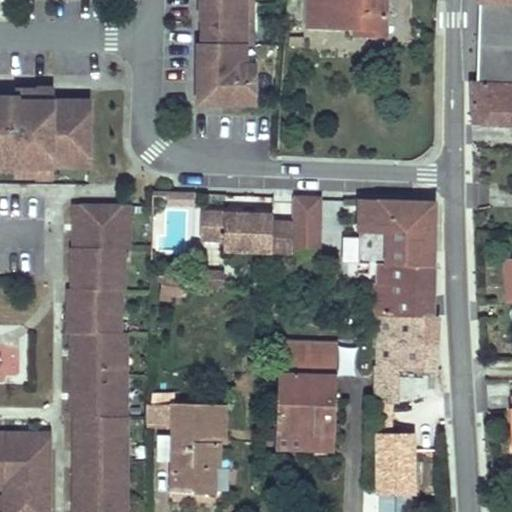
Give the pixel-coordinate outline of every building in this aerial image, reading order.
[(246,26),(253,19),(253,0),(201,0),(202,19),(204,19),(209,19),(209,45),(204,45),(199,45),(199,80),(206,87),(200,93),(199,94),(200,101),(206,103),(208,102),(215,96),(222,103),(256,104),(256,63),(235,63),(235,45),(246,44),(246,26)] [(255,45),(254,0),(253,0),(253,19),(246,26),(246,44),(255,45)] [(388,35),(388,0),(308,0),(308,27),(356,28),(366,28),(365,33),(365,35),(388,35)] [(511,0),(480,0),(479,43),(511,43),(511,0)] [(511,43),(479,43),(478,82),(511,83),(511,43)] [(511,83),(478,82),(472,82),(474,124),(510,125),(510,124),(511,124),(511,83)] [(0,158),(1,159),(1,168),(20,168),(20,176),(41,176),(41,173),(41,165),(55,166),(76,166),(76,153),(93,153),(93,102),(42,101),(42,90),(21,90),(21,97),(0,96),(0,158)] [(93,153),(76,153),(76,166),(92,166),(93,153)] [(168,193),(167,205),(196,205),(196,194),(172,193),(168,193)] [(318,249),(320,199),(294,198),(293,223),(292,248),(318,249)] [(434,266),(435,203),(360,200),(359,243),(369,243),(368,281),(376,281),(376,264),(434,266)] [(118,397),(118,351),(127,351),(127,331),(121,331),(103,331),(104,317),(108,317),(121,306),(121,289),(112,288),(112,266),(122,266),(125,267),(125,248),(130,248),(130,229),(121,229),(122,206),(104,206),(75,205),(75,224),(80,224),(80,247),(75,247),(73,247),(73,282),(79,282),(79,288),(77,288),(77,297),(70,297),(69,333),(73,333),(78,333),(78,355),(73,355),(73,393),(78,393),(77,417),(76,417),(76,451),(82,451),(82,457),(82,466),(75,466),(75,501),(82,501),(82,509),(75,509),(74,511),(126,511),(127,501),(110,501),(110,487),(114,487),(127,474),(127,457),(119,457),(119,435),(127,435),(128,416),(126,416),(126,397),(118,397)] [(130,229),(130,206),(122,206),(121,229),(130,229)] [(292,248),(293,223),(273,222),(273,214),(202,211),(201,240),(225,240),(224,250),(292,253),(292,248)] [(379,405),(399,404),(398,368),(436,370),(439,316),(433,316),(434,266),(376,264),(376,281),(375,314),(379,314),(379,405)] [(121,289),(122,266),(112,266),(112,288),(121,289)] [(200,280),(199,289),(225,287),(225,272),(200,271),(200,280)] [(189,280),(163,276),(161,292),(173,294),(187,295),(188,290),(189,280)] [(200,280),(189,280),(188,290),(199,289),(200,280)] [(77,297),(77,288),(79,288),(79,282),(73,282),(73,288),(70,288),(70,297),(77,297)] [(172,302),(173,294),(161,292),(160,300),(172,302)] [(121,331),(121,306),(108,317),(104,317),(103,331),(121,331)] [(338,345),(280,343),(277,428),(304,429),(304,439),(335,440),(338,345)] [(126,397),(127,351),(118,351),(118,397),(126,397)] [(152,426),(175,427),(174,493),(214,494),(214,465),(215,442),(221,442),(224,442),(225,404),(174,403),(175,394),(152,393),(152,426)] [(399,404),(379,405),(380,426),(393,426),(399,404)] [(380,438),(393,438),(393,426),(380,426),(380,438)] [(335,449),(335,440),(304,439),(304,429),(277,428),(277,448),(335,449)] [(0,487),(6,488),(5,511),(50,511),(50,494),(45,493),(45,469),(51,469),(51,440),(33,440),(27,433),(6,433),(6,438),(0,437),(0,487)] [(127,457),(127,435),(119,435),(119,457),(127,457)] [(415,491),(414,438),(393,438),(380,438),(377,438),(378,490),(415,491)] [(127,501),(127,474),(114,487),(110,487),(110,501),(127,501)]
